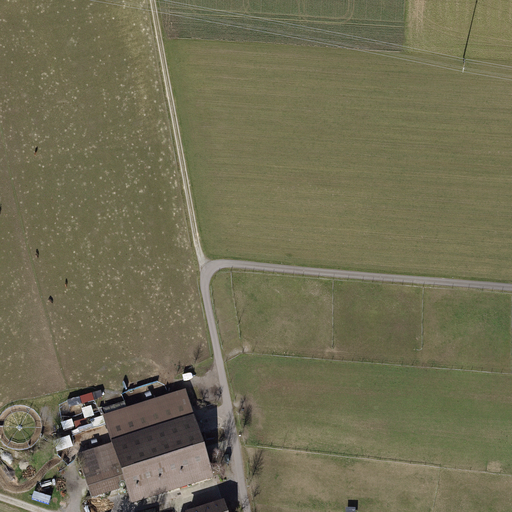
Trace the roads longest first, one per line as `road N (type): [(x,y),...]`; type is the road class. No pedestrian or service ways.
road 1 (track): [(248,511),(204,282),(214,265),(511,288)]
road 2 (track): [(152,0),(207,272)]
